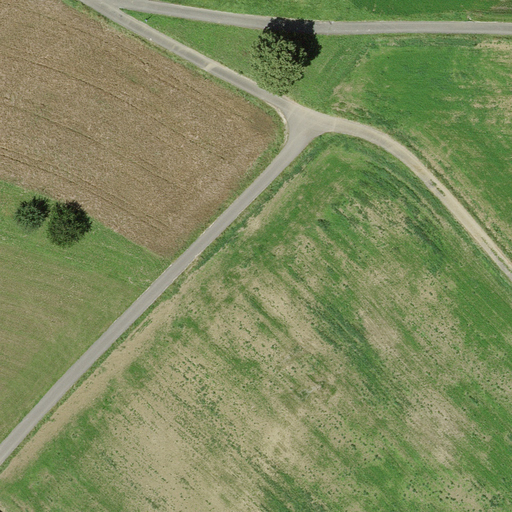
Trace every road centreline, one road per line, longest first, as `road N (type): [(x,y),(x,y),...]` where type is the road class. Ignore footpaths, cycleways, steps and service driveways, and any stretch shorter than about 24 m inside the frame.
road 1 (unclassified): [(314,120),(285,163),(0,460)]
road 2 (unclassified): [(99,4),(328,30),(511,28)]
road 3 (unclassified): [(314,120),(382,139),(412,160),(511,268)]
road 4 (unclassified): [(99,4),(314,120)]
